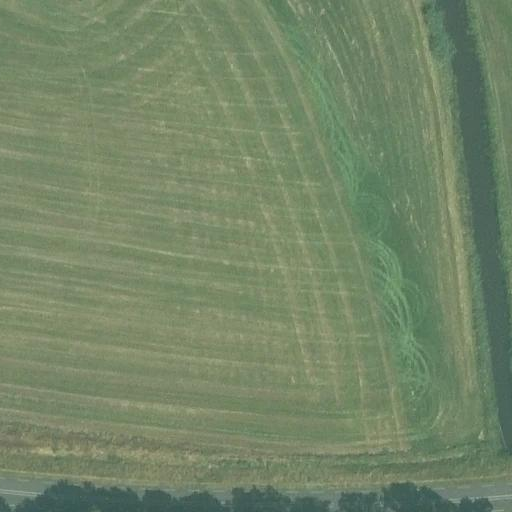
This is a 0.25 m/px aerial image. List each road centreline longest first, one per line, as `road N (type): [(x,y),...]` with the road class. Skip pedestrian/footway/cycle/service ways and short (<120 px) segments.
road 1 (primary): [(304,509),(0,495)]
road 2 (primary): [(511,498),(304,509)]
